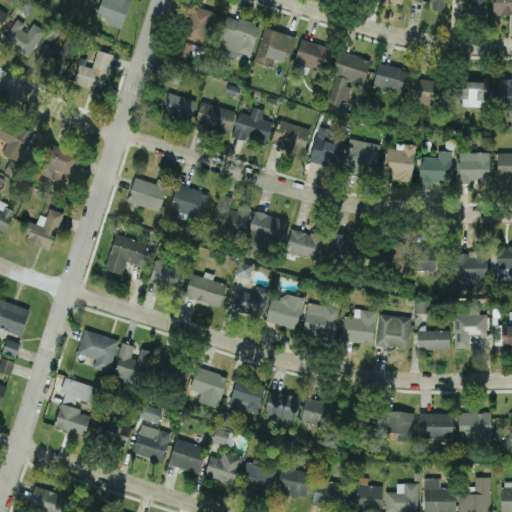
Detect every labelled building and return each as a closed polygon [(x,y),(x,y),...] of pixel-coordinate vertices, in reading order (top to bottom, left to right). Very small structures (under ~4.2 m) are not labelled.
[(101,0),(96,15),(109,19),(108,24),(121,28),(130,0),(101,0)] [(418,0),(432,2),(430,9),(442,11),(444,0),(418,0)] [(471,0),(471,12),(486,11),(485,0),(471,0)] [(511,0),(493,0),(494,14),(511,13),(511,0)] [(185,37),(204,42),(213,11),(195,5),(185,37)] [(0,27),(8,12),(0,7),(0,27)] [(259,25),(226,15),(217,47),(226,50),(224,56),(235,59),(237,52),(251,56),(259,25)] [(27,26),(17,19),(3,40),(27,57),(45,31),(31,21),(27,26)] [(296,37),(265,27),(253,61),(272,67),(275,59),(283,61),(286,52),(290,54),(296,37)] [(45,43),(36,61),(60,74),(76,44),(66,39),(60,51),(45,43)] [(294,64),(327,71),(332,45),(300,39),(294,64)] [(192,44),(179,40),(173,60),(186,64),(192,44)] [(113,54),(97,50),(92,68),(78,64),(73,83),(94,88),(95,85),(104,88),(113,54)] [(370,60),(340,51),(327,99),(345,104),(350,83),(363,87),(370,60)] [(409,70),(378,63),(373,86),(403,93),(409,70)] [(178,85),(183,71),(170,66),(165,80),(178,85)] [(413,103),(436,104),(437,80),(414,78),(413,103)] [(497,78),(498,109),(503,109),(503,105),(511,105),(511,128),(511,127),(511,84),(511,85),(511,78),(497,78)] [(488,106),(489,80),(462,80),(462,106),(488,106)] [(196,101),(164,90),(158,107),(190,119),(196,101)] [(235,110),(201,101),(195,123),(229,132),(235,110)] [(261,118),(264,110),(252,106),(249,114),(239,111),(231,136),(246,141),(248,135),(266,141),(272,122),(261,118)] [(18,161),(31,131),(4,119),(0,127),(0,138),(7,142),(2,154),(18,161)] [(271,142),(291,149),(289,154),(301,158),(310,129),(278,119),(271,142)] [(71,176),(79,155),(49,142),(37,172),(59,181),(62,172),(71,176)] [(383,177),(412,179),(415,144),(403,143),(403,149),(385,148),(383,177)] [(420,156),(419,181),(451,182),(452,151),(438,151),(438,157),(420,156)] [(489,152),(457,152),(457,182),(489,182),(489,152)] [(511,152),(497,152),(497,179),(511,179),(511,152)] [(159,211),(169,182),(157,178),(155,183),(134,177),(127,201),(159,211)] [(176,184),(169,208),(179,211),(177,217),(185,219),(187,212),(202,216),(209,192),(176,184)] [(250,208),(238,205),(237,210),(229,208),(232,197),(219,193),(210,226),(237,233),(239,226),(245,227),(250,208)] [(0,229),(5,232),(15,208),(0,201),(0,229)] [(23,241),(53,248),(62,211),(49,208),(47,216),(39,214),(37,223),(28,221),(23,241)] [(246,244),(266,250),(268,240),(281,243),(288,220),(256,211),(246,244)] [(286,252),(318,260),(324,236),(292,228),(286,252)] [(354,263),(360,239),(333,232),(327,255),(354,263)] [(104,269),(122,274),(126,261),(141,266),(148,243),(115,233),(104,269)] [(433,276),(445,277),(446,247),(415,246),(414,270),(433,270),(433,276)] [(511,246),(498,247),(498,268),(511,267),(511,246)] [(488,286),(487,247),(474,247),(474,252),(452,253),(453,287),(488,286)] [(511,274),(497,274),(497,248),(492,248),(492,281),(499,281),(499,286),(510,286),(510,293),(511,292),(511,274)] [(185,267),(155,260),(149,282),(180,289),(185,267)] [(252,264),(238,262),(235,275),(249,278),(252,264)] [(226,283),(211,280),(212,274),(205,272),(204,276),(190,273),(184,297),(221,305),(226,283)] [(254,293),(235,289),(231,309),(262,316),(268,288),(255,285),(254,293)] [(265,320),(295,329),(304,298),(282,292),(280,300),(271,298),(265,320)] [(21,336),(30,310),(0,298),(0,335),(1,336),(3,329),(21,336)] [(429,313),(429,300),(416,300),(415,313),(429,313)] [(337,307),(308,303),(305,323),(334,327),(337,307)] [(341,341),(372,343),(375,310),(354,308),(353,317),(343,316),(341,341)] [(411,317),(379,313),(375,345),(408,348),(411,317)] [(487,335),(486,314),(453,314),(454,348),(469,348),(469,335),(487,335)] [(417,331),(418,349),(449,348),(449,329),(417,331)] [(117,337),(83,330),(78,354),(95,357),(93,368),(111,372),(117,337)] [(20,342),(6,339),(3,350),(17,354),(20,342)] [(156,352),(140,348),(137,359),(131,357),(134,345),(121,342),(114,375),(123,377),(122,380),(148,386),(156,352)] [(0,363),(0,372),(10,375),(14,361),(2,357),(0,363)] [(197,402),(219,407),(227,375),(197,368),(191,390),(200,392),(197,402)] [(74,405),(76,398),(91,403),(96,386),(64,377),(60,393),(65,394),(62,402),(74,405)] [(257,413),(265,386),(236,378),(228,405),(257,413)] [(296,419),(299,395),(269,391),(266,415),(296,419)] [(300,420),(330,428),(336,404),(306,397),(300,420)] [(85,435),(90,415),(80,413),(81,408),(60,403),(54,428),(85,435)] [(161,408),(142,404),(139,418),(158,422),(161,408)] [(218,423),(236,428),(240,416),(222,411),(218,423)] [(398,432),(397,440),(412,441),(413,412),(386,411),(385,432),(398,432)] [(458,411),(458,438),(490,439),(491,412),(458,411)] [(452,438),(453,413),(419,413),(419,437),(452,438)] [(130,425),(110,421),(107,438),(127,442),(130,425)] [(171,432),(140,423),(132,452),(162,461),(171,432)] [(212,441),(225,444),(229,430),(216,427),(212,441)] [(168,465),(197,473),(205,446),(176,438),(168,465)] [(205,477),(235,484),(241,456),(222,451),(221,457),(210,455),(205,477)] [(276,467),(247,460),(240,487),(269,494),(276,467)] [(307,497),(309,470),(279,469),(277,496),(307,497)] [(458,511),(491,511),(490,476),(474,477),(474,493),(459,493),(458,511)] [(382,485),(367,485),(367,477),(358,477),(357,507),(381,508),(382,485)] [(424,511),(455,511),(455,488),(440,488),(440,478),(424,478),(424,511)] [(312,505),(343,507),(345,482),(315,479),(312,505)] [(417,511),(418,483),(397,482),(396,491),(386,491),(385,511),(417,511)] [(45,511),(63,511),(69,496),(34,486),(28,507),(45,511)] [(511,511),(511,486),(501,487),(501,511),(511,511)]
